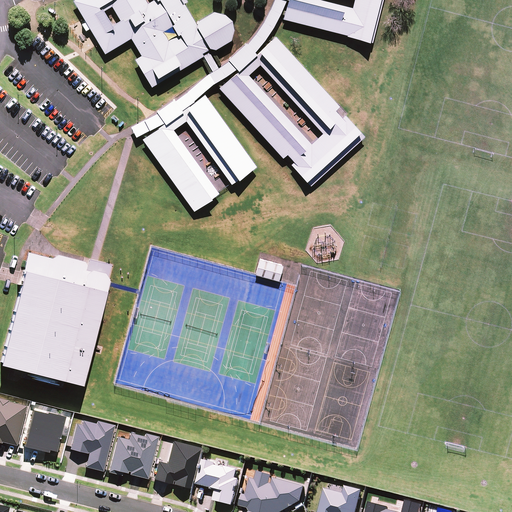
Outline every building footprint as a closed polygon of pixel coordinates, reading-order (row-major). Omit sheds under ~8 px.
[(76,0),(74,2),(105,55),(132,40),(142,56),(135,60),(153,89),(207,55),(211,53),(210,51),(209,49),(197,26),(182,0),(76,0)] [(384,0),(288,0),(284,21),(373,44),(384,0)] [(197,22),(197,26),(210,51),(215,53),(231,43),(233,32),(232,23),(225,17),(213,14),(197,22)] [(365,137),(345,116),(342,119),(336,111),(340,107),(276,38),(220,89),(284,158),(288,155),(294,162),(291,165),(312,187),(365,137)] [(143,141),(195,213),(220,195),(174,131),(186,123),(232,186),(258,168),(205,95),(143,141)] [(93,355),(111,285),(106,283),(110,267),(96,264),(87,262),(86,264),(57,257),(51,260),(26,254),(21,276),(19,276),(0,363),(0,372),(79,393),(87,353),(93,355)] [(284,265),(260,259),(256,275),(280,281),(284,265)]
